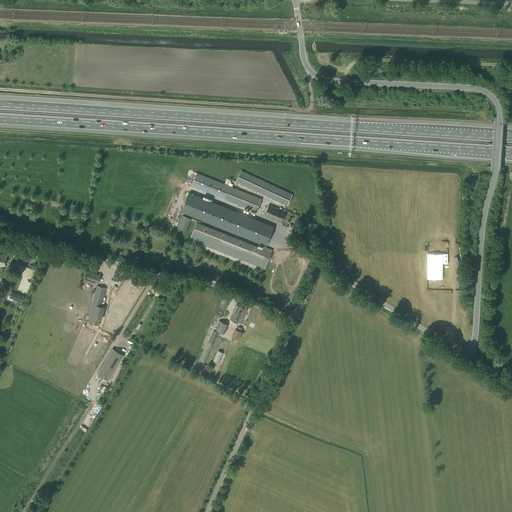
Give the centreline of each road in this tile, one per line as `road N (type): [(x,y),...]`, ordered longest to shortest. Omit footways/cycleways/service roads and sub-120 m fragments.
road 1 (unclassified): [(468,358),(497,108),(487,94),(464,87),(317,77),(303,57),(294,0)]
road 2 (motorway): [(511,137),(0,104)]
road 3 (motorway): [(0,119),(511,152)]
road 4 (track): [(312,73),(305,110),(0,89)]
road 5 (unclassified): [(292,315),(218,285),(0,232)]
road 6 (unclassified): [(468,358),(324,262),(292,315)]
road 7 (unclassified): [(292,315),(206,511)]
road 8 (track): [(511,45),(300,35)]
road 9 (track): [(511,66),(375,58),(346,73)]
